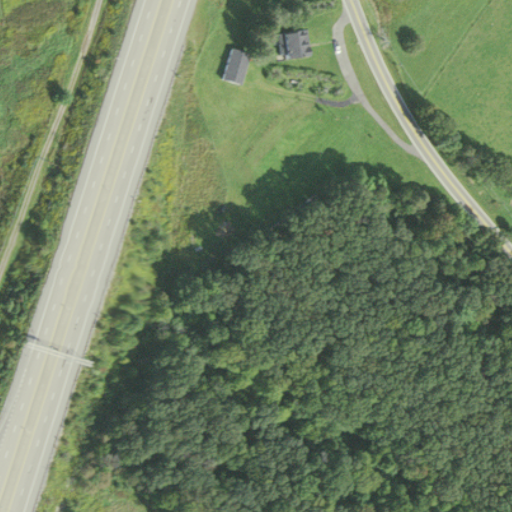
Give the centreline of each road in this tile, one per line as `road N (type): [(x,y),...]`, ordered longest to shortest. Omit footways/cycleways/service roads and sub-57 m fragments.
road 1 (tertiary): [(4,511),(170,0)]
road 2 (residential): [(350,0),(381,72),(438,167),(511,253)]
road 3 (track): [(93,0),(0,279)]
